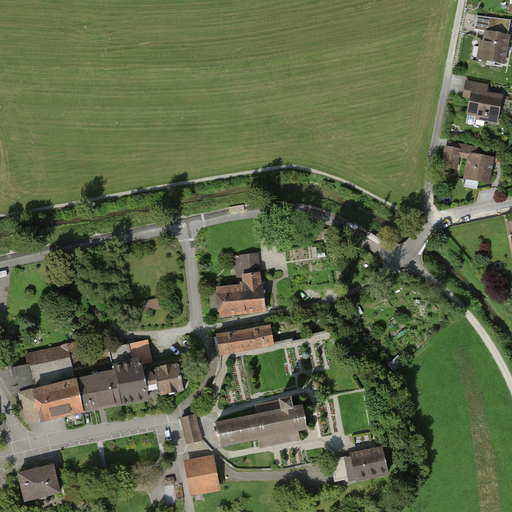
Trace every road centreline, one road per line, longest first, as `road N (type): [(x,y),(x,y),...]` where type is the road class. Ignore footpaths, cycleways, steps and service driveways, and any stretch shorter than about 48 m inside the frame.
road 1 (residential): [(463,0),(430,163),(438,223)]
road 2 (residential): [(187,227),(291,211),(338,223),(397,259)]
road 3 (track): [(199,329),(327,305),(397,259)]
road 4 (residential): [(172,417),(201,390),(213,358),(197,322),(187,227)]
road 5 (residential): [(172,417),(34,443),(23,440),(0,398)]
road 6 (residential): [(0,264),(187,227)]
